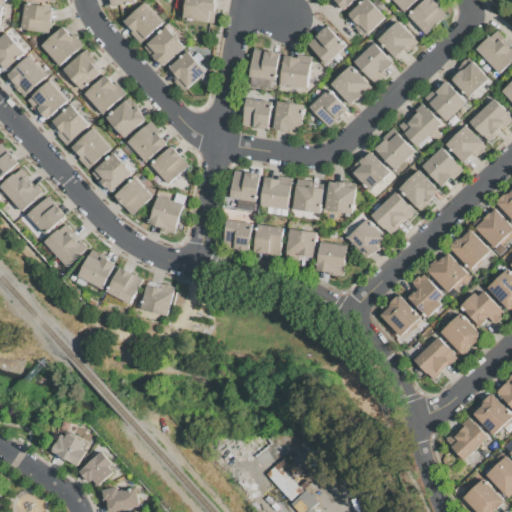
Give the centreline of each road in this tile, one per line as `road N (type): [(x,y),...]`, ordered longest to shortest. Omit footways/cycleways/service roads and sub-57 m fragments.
road 1 (residential): [(442,511),(394,369),(347,314),(129,243),(0,106)]
road 2 (residential): [(474,12),(471,25),(335,158),(223,146)]
road 3 (residential): [(199,270),(244,0)]
road 4 (residential): [(347,314),(511,159)]
road 5 (residential): [(223,146),(189,130),(85,0)]
road 6 (residential): [(416,426),(511,337)]
